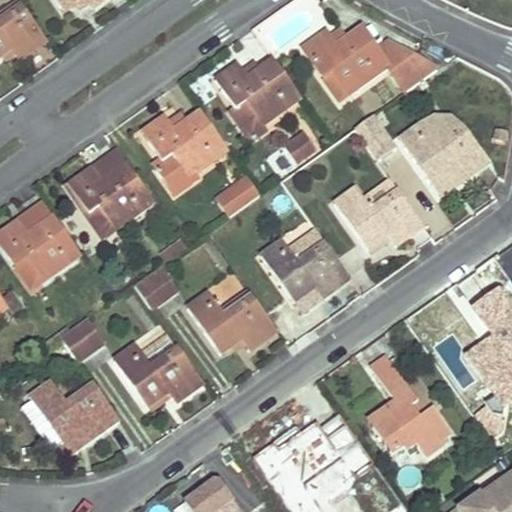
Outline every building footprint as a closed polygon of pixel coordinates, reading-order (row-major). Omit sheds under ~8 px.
[(107,0),(53,0),(63,14),(84,0),(86,0),(93,10),(107,0)] [(0,24),(22,9),(19,3),(0,16),(0,24)] [(47,43),(22,9),(0,24),(0,60),(11,53),(19,63),(47,43)] [(403,96),(435,73),(388,44),(379,50),(364,27),(337,47),(328,34),(303,51),(341,104),(386,72),(403,96)] [(303,101),(275,61),(260,72),(249,79),(244,71),(239,65),(215,81),(237,112),(231,115),(251,144),(268,132),(264,127),(303,101)] [(260,72),(254,64),(244,71),(249,79),(260,72)] [(230,153),(202,113),(188,123),(177,131),(171,123),(167,117),(143,133),(164,163),(158,166),(158,171),(176,197),(202,179),(199,174),(230,153)] [(188,123),(182,116),(171,123),(177,131),(188,123)] [(396,150),(374,117),(356,130),(379,163),(396,150)] [(423,127),(401,142),(433,188),(454,173),(462,184),(462,185),(490,165),(465,130),(453,122),(437,120),(423,127)] [(319,152),(306,132),(284,147),(298,166),(319,152)] [(128,166),(118,152),(93,169),(103,183),(128,166)] [(156,205),(128,166),(103,183),(93,169),(69,186),(91,216),(102,209),(118,232),(156,205)] [(462,184),(454,173),(433,188),(441,199),(462,184)] [(262,197),(249,179),(218,200),(232,219),(262,197)] [(400,193),(393,183),(366,202),(373,212),(400,193)] [(425,229),(400,193),(373,212),(366,202),(358,189),(335,205),(369,252),(390,237),(397,247),(425,229)] [(55,218),(45,204),(20,222),(29,236),(55,218)] [(118,232),(102,209),(91,216),(108,240),(118,232)] [(82,257),(55,218),(29,236),(20,222),(0,235),(0,244),(34,291),(82,257)] [(188,250),(182,242),(177,246),(183,254),(188,250)] [(351,280),(326,246),(300,264),(285,242),(262,257),(295,305),(316,290),(323,299),(351,280)] [(180,292),(162,269),(136,288),(153,312),(180,292)] [(254,297),(250,292),(223,311),(227,316),(254,297)] [(279,332),(254,297),(227,316),(223,311),(211,293),(188,309),(222,356),(243,342),(250,351),(279,332)] [(14,294),(4,301),(9,309),(14,316),(24,309),(14,294)] [(4,301),(0,296),(0,316),(9,309),(4,301)] [(511,330),(490,299),(475,310),(499,345),(489,353),(494,360),(477,372),(495,398),(507,390),(510,394),(511,392),(511,330)] [(105,346),(88,322),(63,340),(79,364),(105,346)] [(167,335),(144,352),(154,367),(178,350),(167,335)] [(144,352),(139,345),(116,361),(149,408),(171,393),(174,398),(178,404),(205,384),(180,349),(178,350),(154,367),(144,352)] [(494,360),(489,353),(472,364),(477,372),(494,360)] [(418,403),(386,358),(371,369),(395,402),(384,410),(388,417),(372,428),(391,455),(403,447),(406,451),(417,443),(426,455),(444,443),(442,440),(451,434),(434,409),(421,418),(413,407),(418,403)] [(121,421),(95,385),(68,404),(53,384),(31,399),(63,445),(65,443),(85,429),(92,439),(93,441),(121,421)] [(174,398),(171,393),(149,408),(152,413),(174,398)] [(388,417),(384,410),(367,421),(372,428),(388,417)] [(92,439),(85,429),(65,443),(72,454),(92,439)] [(511,511),(511,476),(482,498),(480,496),(457,511),(511,511)] [(197,494),(184,504),(190,511),(216,511),(233,499),(222,484),(214,482),(204,489),(197,494)] [(194,490),(197,494),(204,489),(201,485),(194,490)]
